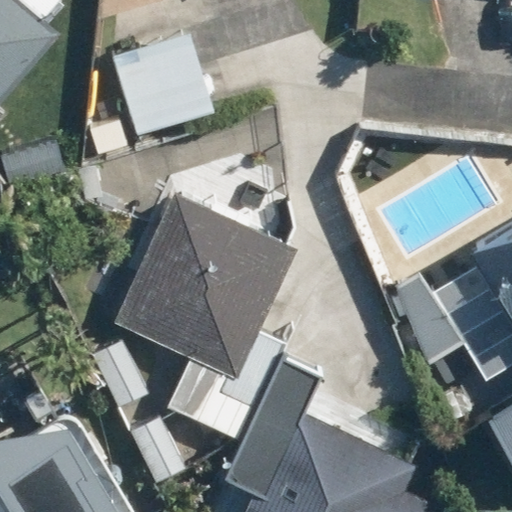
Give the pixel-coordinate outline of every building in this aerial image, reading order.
[(0,0),(0,116),(2,113),(0,111),(0,88),(69,0),(0,0)] [(197,24),(113,45),(135,128),(218,107),(197,24)] [(299,236),(169,184),(118,313),(190,342),(166,400),(239,430),(223,470),(255,483),(243,511),(445,511),(451,499),(406,481),(419,448),(309,403),(324,366),(286,351),(293,334),(264,323),(299,236)] [(511,360),(474,383),(511,448),(511,223),(477,244),(511,304),(511,360)] [(423,262),(392,280),(432,352),(464,335),(423,262)] [(124,328),(94,342),(122,400),(151,387),(124,328)] [(0,511),(128,511),(68,414),(0,416),(0,511)]
